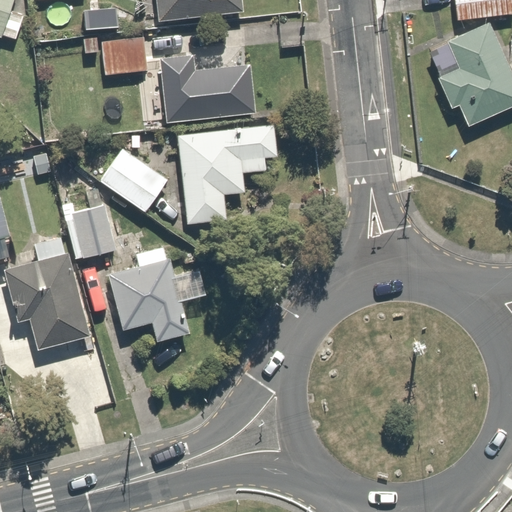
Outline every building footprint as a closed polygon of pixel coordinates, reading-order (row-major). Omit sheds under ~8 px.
[(14,0),(0,0),(0,37),(20,43),(29,15),(11,10),(14,0)] [(155,0),(158,21),(242,12),(241,0),(155,0)] [(511,0),(455,0),(458,22),(511,17),(511,0)] [(511,66),(494,26),(430,53),(450,117),(459,107),(470,127),(511,108),(511,66)] [(84,35),(84,52),(104,52),(104,74),(150,73),(150,34),(84,35)] [(253,111),(253,66),(195,73),(190,54),(161,57),(165,121),(253,111)] [(277,155),(273,125),(177,135),(187,224),(228,218),(224,194),(247,194),(243,174),(266,174),(265,157),(277,155)] [(171,180),(123,148),(100,182),(148,214),(171,180)] [(121,255),(105,206),(70,217),(85,266),(121,255)] [(92,341),(68,256),(4,265),(16,321),(31,317),(41,348),(92,341)] [(191,335),(171,259),(107,271),(124,331),(151,320),(158,343),(191,335)]
